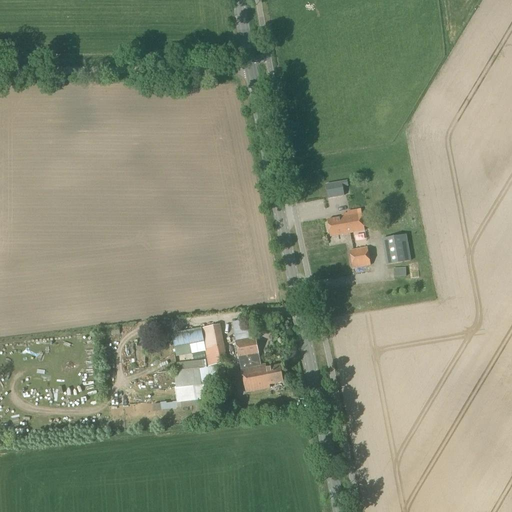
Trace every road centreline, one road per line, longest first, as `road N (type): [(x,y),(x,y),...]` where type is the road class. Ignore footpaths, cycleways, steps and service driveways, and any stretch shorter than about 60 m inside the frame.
road 1 (secondary): [(339,511),(249,67)]
road 2 (unclassified): [(0,70),(249,67)]
